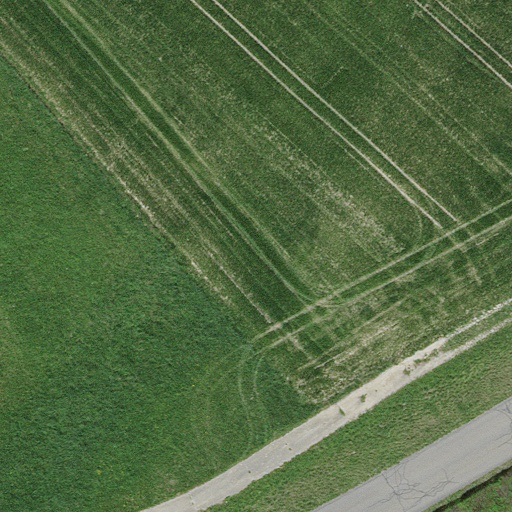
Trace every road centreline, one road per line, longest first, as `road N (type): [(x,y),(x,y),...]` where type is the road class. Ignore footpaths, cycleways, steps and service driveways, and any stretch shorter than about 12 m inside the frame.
road 1 (track): [(511,339),(231,511)]
road 2 (tertiary): [(357,511),(511,419)]
